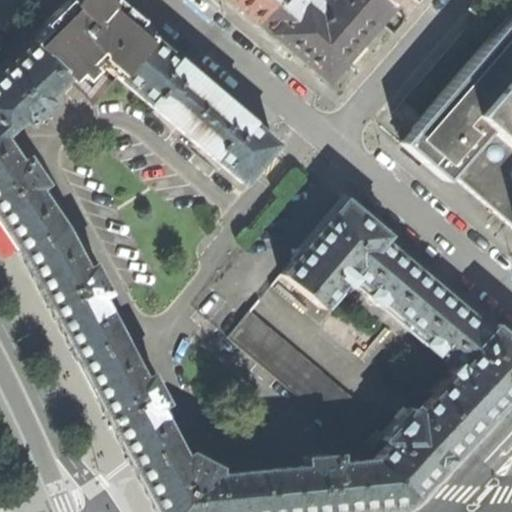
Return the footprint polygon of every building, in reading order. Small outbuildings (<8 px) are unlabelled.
[(75,0),(56,19),(30,43),(66,81),(74,74),(82,80),(90,70),(85,64),(94,55),(113,72),(106,79),(111,84),(116,78),(150,39),(102,0),(75,0)] [(224,0),(231,5),(320,81),(332,67),(364,30),(385,6),(378,0),(224,0)] [(511,11),(415,122),(397,143),(441,181),(447,175),(511,231),(511,11)] [(181,67),(150,39),(116,78),(179,131),(211,93),(181,67)] [(0,222),(19,251),(59,226),(37,187),(37,181),(28,165),(25,164),(22,159),(19,159),(6,138),(22,122),(25,123),(30,117),(33,118),(46,103),(46,101),(66,81),(30,43),(0,71),(0,222)] [(239,116),(211,93),(179,131),(240,182),(272,144),(241,118),(239,116)] [(383,235),(344,200),(322,225),(318,224),(314,229),(312,230),(308,235),(311,238),(279,275),(318,307),(349,273),(368,291),(365,295),(376,305),(380,302),(424,340),(420,344),(432,354),(436,351),(456,368),(416,411),(408,407),(380,438),(386,443),(370,459),(408,494),(437,463),(504,392),(511,383),(511,345),(492,327),(489,329),(468,313),(398,252),(381,238),(383,235)] [(86,268),(83,267),(59,226),(19,251),(51,313),(75,358),(119,334),(98,294),(99,292),(96,287),(94,280),(86,268)] [(222,334),(349,442),(370,418),(244,309),(222,334)] [(144,377),(140,375),(119,334),(75,358),(106,418),(131,466),(176,441),(156,403),(157,400),(155,396),(155,392),(149,382),(146,381),(144,377)] [(261,511),(256,465),(211,469),(211,466),(200,459),(185,451),(182,452),(176,441),(131,466),(154,511),(261,511)] [(299,461),(256,465),(261,511),(316,511),(395,505),(408,494),(370,459),(362,454),(346,455),(333,458),(332,455),(322,453),(311,454),(309,457),(302,457),(299,461)]
